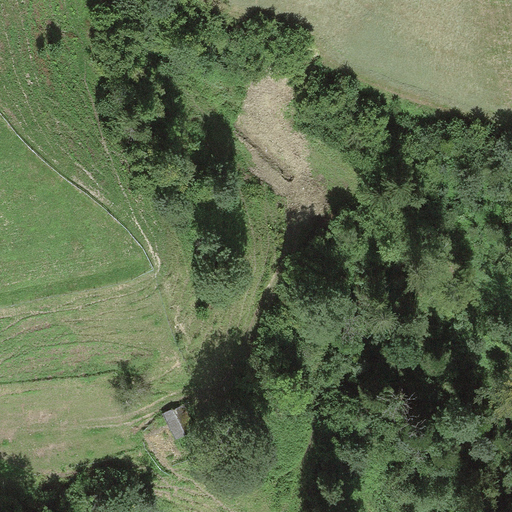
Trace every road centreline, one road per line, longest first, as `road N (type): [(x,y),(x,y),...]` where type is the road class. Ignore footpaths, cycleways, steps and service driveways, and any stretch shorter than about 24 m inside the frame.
road 1 (track): [(0,430),(126,418),(178,395)]
road 2 (track): [(0,299),(138,266)]
